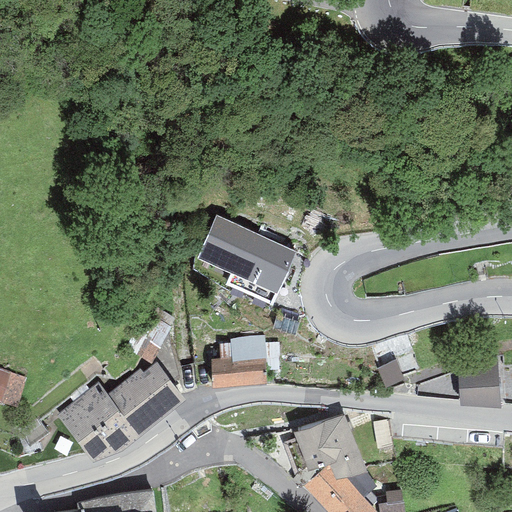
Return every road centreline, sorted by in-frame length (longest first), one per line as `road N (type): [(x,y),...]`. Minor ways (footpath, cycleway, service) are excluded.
road 1 (tertiary): [(511,419),(244,393),(193,412),(118,458),(0,492)]
road 2 (tertiary): [(511,226),(357,256),(330,273),(324,294),(337,316),(364,321),(511,298)]
road 3 (residential): [(0,507),(103,493),(227,451),(253,461),(311,511)]
road 4 (tertiary): [(386,0),(392,17),(414,28),(511,31)]
